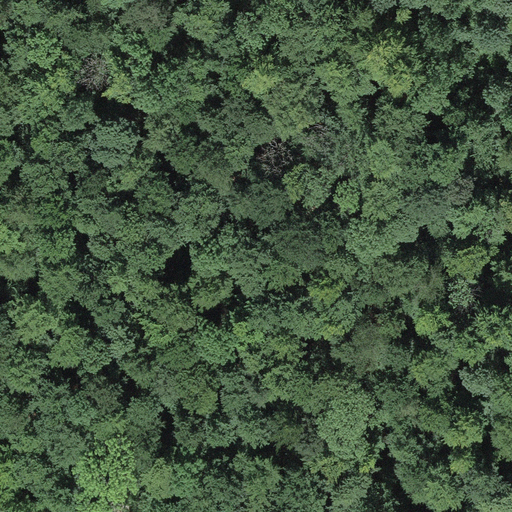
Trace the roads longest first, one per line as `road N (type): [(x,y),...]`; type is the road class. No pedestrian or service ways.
road 1 (track): [(371,0),(511,119)]
road 2 (track): [(0,472),(126,511)]
